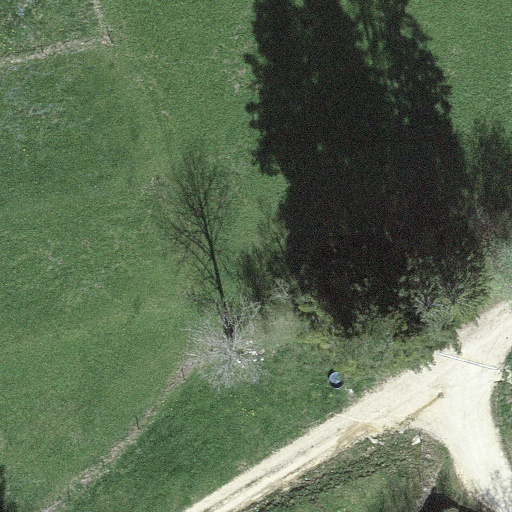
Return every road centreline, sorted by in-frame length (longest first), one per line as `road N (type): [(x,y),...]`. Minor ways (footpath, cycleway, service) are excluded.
road 1 (track): [(207,511),(361,415),(480,357)]
road 2 (track): [(511,317),(480,357),(469,399),(473,438),(511,498)]
